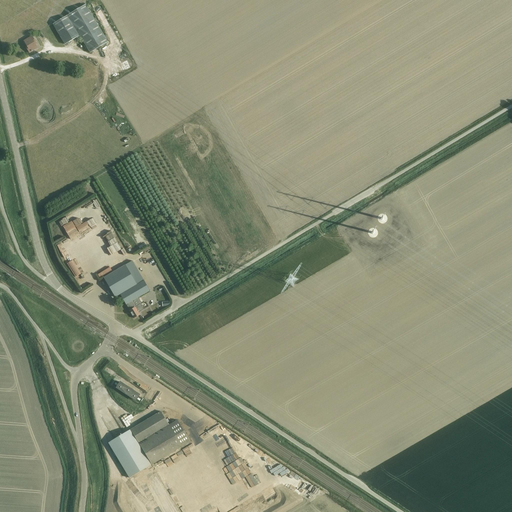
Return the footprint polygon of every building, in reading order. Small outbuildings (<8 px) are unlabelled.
[(86,5),(53,24),(65,45),(80,36),(90,53),(108,42),(86,5)] [(32,36),(24,41),(28,48),(27,49),(30,53),(37,48),(35,44),(36,44),(32,36)] [(55,237),(82,223),(80,219),(64,227),(64,226),(52,231),(55,237)] [(114,258),(118,264),(128,258),(124,253),(114,258)] [(150,254),(145,256),(148,263),(147,263),(148,267),(151,266),(152,269),(156,267),(150,254)] [(126,305),(127,304),(139,297),(150,291),(132,261),(104,278),(115,297),(120,294),(126,305)] [(105,268),(108,272),(118,266),(115,262),(105,268)] [(142,303),(139,297),(127,304),(130,310),(130,311),(134,318),(140,315),(139,312),(144,309),(141,304),(142,303)] [(139,396),(140,395),(120,382),(119,383),(117,387),(117,388),(136,400),(139,396)] [(161,411),(131,429),(108,443),(130,478),(190,441),(178,420),(169,425),(161,411)] [(249,460),(253,454),(209,425),(205,431),(249,460)] [(295,493),(300,486),(254,455),(250,462),(258,468),(259,466),(283,482),(282,484),(295,493)] [(311,501),(314,495),(305,491),(302,496),(311,501)]
